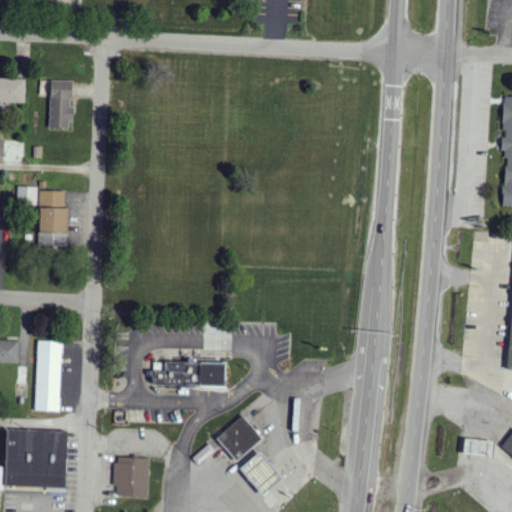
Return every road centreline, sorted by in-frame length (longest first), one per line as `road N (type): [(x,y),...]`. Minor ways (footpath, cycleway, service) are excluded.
road 1 (trunk): [(392,0),(353,511)]
road 2 (trunk): [(406,511),(442,0)]
road 3 (residential): [(80,511),(101,39)]
road 4 (residential): [(441,53),(0,35)]
